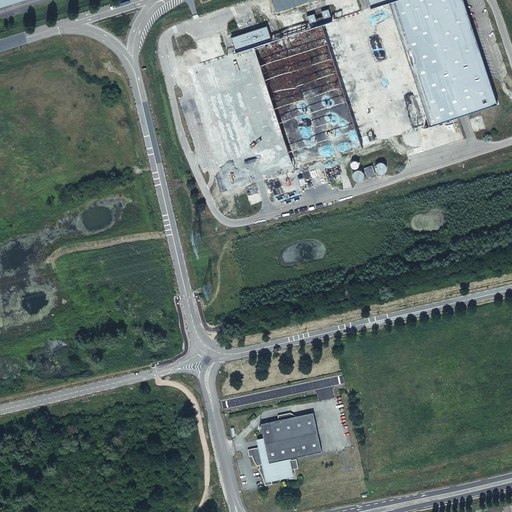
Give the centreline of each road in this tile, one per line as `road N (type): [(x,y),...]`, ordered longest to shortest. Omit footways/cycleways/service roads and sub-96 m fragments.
road 1 (unclassified): [(219,353),(511,288)]
road 2 (unclassified): [(236,511),(206,381),(219,353)]
road 3 (secondary): [(511,478),(368,511)]
